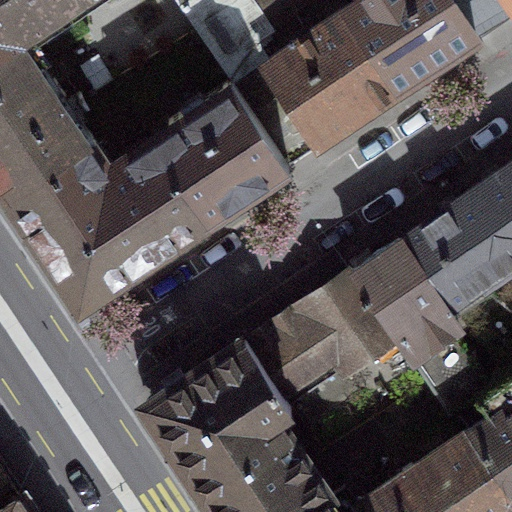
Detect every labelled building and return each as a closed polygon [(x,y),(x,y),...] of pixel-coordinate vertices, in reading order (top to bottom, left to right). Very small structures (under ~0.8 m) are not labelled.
[(67,5),(63,0),(0,0),(0,85),(39,60),(16,27),(25,21),(30,29),(67,5)] [(396,89),(343,8),(322,22),(316,13),(304,21),(295,9),(309,0),(184,0),(180,3),(231,76),(286,161),(385,96),(396,89)] [(511,11),(511,2),(510,0),(354,0),(343,8),(396,89),(408,82),(511,11)] [(51,78),(39,60),(0,85),(0,181),(3,185),(8,193),(95,137),(54,76),(51,78)] [(286,161),(231,76),(168,118),(171,123),(154,135),(206,214),(217,207),(286,161)] [(100,285),(206,214),(154,135),(116,159),(121,166),(113,172),(93,141),(96,139),(95,137),(8,193),(44,246),(79,299),(100,285)] [(511,160),(470,189),(511,251),(511,160)] [(511,251),(470,189),(406,233),(459,313),(493,290),(486,280),(511,262),(511,251)] [(452,410),(493,382),(457,328),(465,322),(459,313),(406,233),(364,260),(353,268),(395,330),(452,410)] [(395,330),(353,268),(299,303),(300,304),(248,339),(289,401),(395,330)] [(245,334),(157,391),(155,400),(152,411),(198,479),(219,511),(301,511),(332,491),(278,411),(290,403),(289,401),(248,339),(245,334)] [(469,426),(511,492),(511,371),(480,394),(491,411),(469,426)] [(501,511),(511,505),(511,492),(469,426),(428,452),(432,458),(417,468),(411,459),(402,465),(404,468),(356,500),(364,511),(501,511)] [(37,511),(0,455),(0,511),(37,511)] [(332,491),(301,511),(364,511),(356,500),(344,482),(332,491)]
